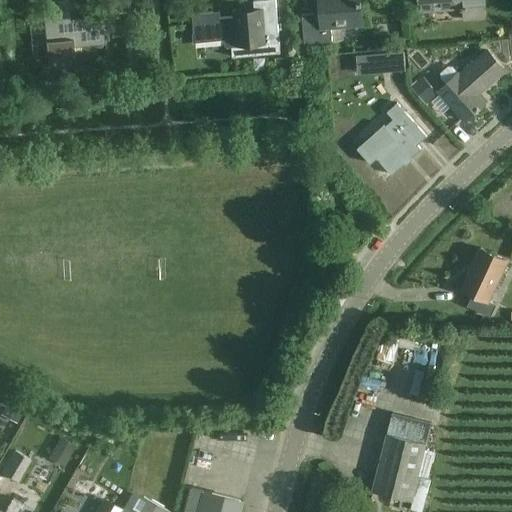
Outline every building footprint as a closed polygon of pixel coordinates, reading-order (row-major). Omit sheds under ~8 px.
[(275,0),(260,0),(254,1),(255,15),(220,18),(219,11),(188,14),(190,42),(222,39),(223,48),(228,48),(229,57),(280,52),(275,0)] [(323,26),(363,23),(360,0),(320,0),(321,6),(314,6),(315,13),(303,14),(305,44),(325,42),(323,26)] [(420,0),(421,10),(461,7),(461,9),(464,8),(465,18),(483,17),(481,0),(420,0)] [(68,6),(42,8),(47,61),(74,58),(72,46),(104,43),(102,30),(116,29),(113,13),(70,17),(68,6)] [(143,41),(125,42),(127,67),(145,65),(143,41)] [(301,47),(293,48),(294,58),(305,57),(304,50),(301,47)] [(446,85),(440,90),(442,92),(453,104),(467,120),(486,103),(478,94),(506,71),(489,51),(461,75),(460,73),(459,74),(454,68),(449,68),(441,74),(441,79),(446,85)] [(293,57),(275,59),(276,70),(293,69),(293,58),(293,57)] [(423,77),(411,88),(425,103),(437,93),(423,77)] [(418,144),(428,136),(398,103),(389,112),(396,120),(388,127),(385,124),(359,148),(372,163),(377,158),(393,175),(422,149),(418,144)] [(489,301),(508,261),(481,248),(461,289),(472,294),(467,306),(490,317),(496,305),(489,301)] [(7,389),(0,402),(6,405),(2,413),(17,422),(29,402),(7,389)] [(424,448),(426,443),(431,422),(392,412),(387,433),(372,491),(411,501),(413,495),(423,498),(435,451),(424,448)] [(100,429),(95,438),(110,446),(118,429),(100,429)] [(59,437),(48,457),(64,466),(75,445),(59,437)] [(198,467),(206,449),(191,442),(183,461),(198,467)] [(16,449),(2,472),(18,480),(31,458),(16,449)] [(205,469),(222,472),(225,453),(208,450),(205,469)] [(238,511),(242,499),(189,485),(182,511),(238,511)] [(171,511),(132,490),(121,507),(118,511),(171,511)] [(0,511),(16,511),(22,502),(13,497),(5,511),(0,508),(0,511)] [(102,497),(93,511),(118,511),(121,507),(102,497)]
